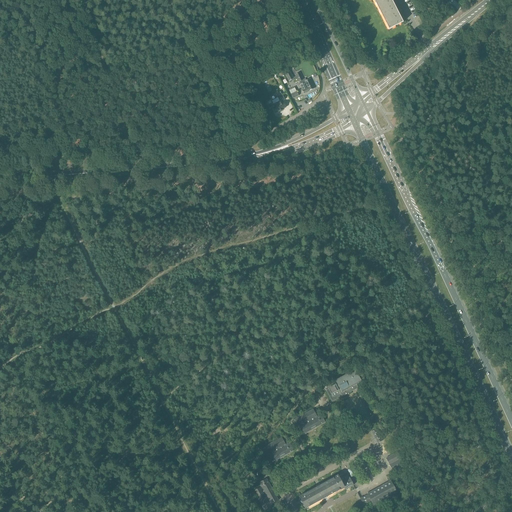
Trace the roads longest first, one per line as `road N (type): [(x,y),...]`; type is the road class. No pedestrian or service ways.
road 1 (track): [(219,511),(89,262),(54,175)]
road 2 (primary): [(352,122),(511,457)]
road 3 (primary): [(511,422),(367,111)]
road 4 (unknown): [(511,2),(503,24),(468,51),(459,83),(488,180),(480,226)]
road 5 (track): [(45,85),(186,39),(257,0)]
road 6 (unknown): [(488,511),(447,434),(371,394),(356,342)]
road 7 (primary): [(0,179),(218,162)]
road 8 (unknown): [(163,402),(242,344),(356,342)]
road 9 (unknown): [(163,402),(115,466),(36,511)]
road 10 (track): [(78,486),(12,353)]
road 11 (track): [(113,306),(12,353),(0,367)]
road 12 (track): [(180,41),(234,92),(251,140)]
road 13 (unknown): [(511,335),(470,221)]
